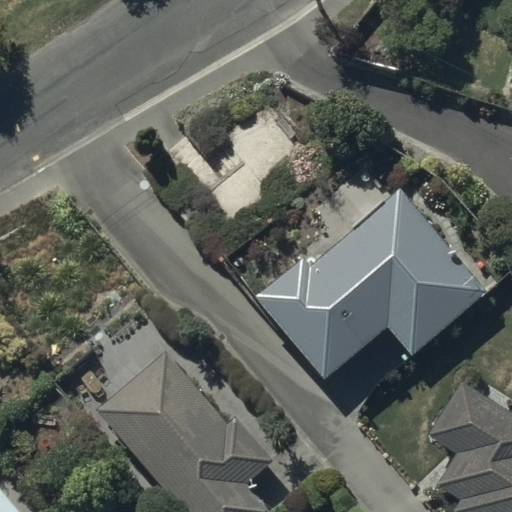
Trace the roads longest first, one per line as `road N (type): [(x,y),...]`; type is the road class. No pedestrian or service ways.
road 1 (residential): [(47,107),(397,511)]
road 2 (residential): [(47,107),(208,0)]
